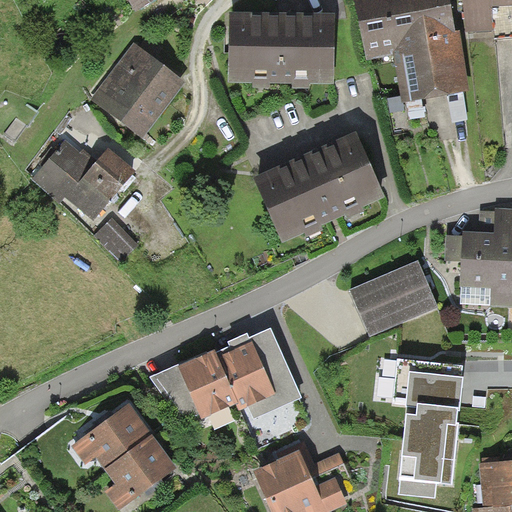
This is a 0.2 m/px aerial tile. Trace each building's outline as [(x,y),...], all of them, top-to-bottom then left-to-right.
[(154,0),(129,0),(136,11),(154,0)] [(452,0),(356,0),(367,61),(395,56),(403,104),(469,92),(452,0)] [(511,0),(464,0),(467,34),(494,32),(494,39),(511,37),(511,0)] [(335,16),(230,16),(230,85),(334,86),(335,16)] [(186,83),(136,44),(92,101),(142,139),(186,83)] [(28,126),(17,118),(4,135),(15,143),(28,126)] [(356,135),(255,180),(283,244),(333,222),(385,199),(356,135)] [(136,173),(109,149),(96,165),(67,140),(32,179),(60,205),(64,201),(90,225),(136,173)] [(511,209),(501,209),(495,208),(495,212),(479,211),(478,233),(463,232),(463,237),(462,262),(460,288),(490,290),(490,305),(511,306),(511,209)] [(136,250),(107,220),(90,236),(119,267),(136,250)] [(462,262),(463,237),(446,237),(446,262),(462,262)] [(438,308),(418,262),(350,291),(370,338),(438,308)] [(231,346),(216,353),(218,356),(252,342),(275,394),(248,406),(254,418),(301,397),(271,328),(250,338),(248,333),(229,341),(231,346)] [(230,351),(218,356),(238,403),(236,404),(238,410),(248,406),(275,394),(252,342),(230,351)] [(238,403),(218,356),(216,353),(215,350),(201,356),(178,366),(199,414),(202,419),(236,404),(238,403)] [(430,365),(397,361),(393,405),(407,407),(406,409),(417,410),(416,419),(406,417),(399,482),(400,482),(398,496),(435,500),(437,485),(453,487),(459,426),(457,426),(458,414),(460,415),(464,382),(461,382),(463,368),(430,365)] [(199,414),(178,366),(177,365),(149,377),(182,421),(199,414)] [(96,458),(105,471),(153,436),(145,426),(130,405),(72,447),(86,466),(96,458)] [(160,446),(153,436),(105,471),(115,485),(105,492),(119,511),(177,469),(160,446)] [(280,461),(254,472),(272,511),(331,511),(347,505),(332,470),(344,464),(339,454),(316,465),(305,442),(277,454),(280,461)] [(511,511),(511,462),(479,464),(482,507),(474,508),(473,511),(511,511)]
